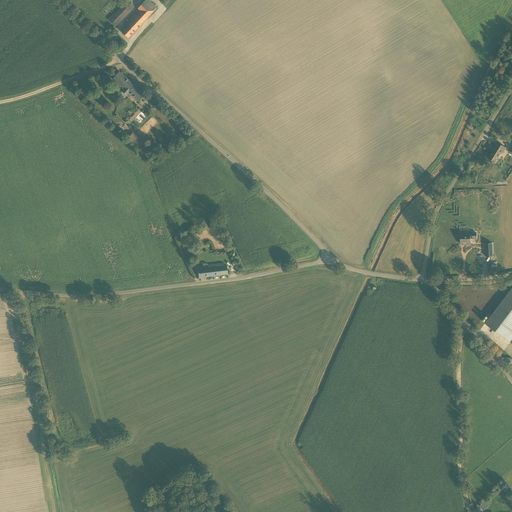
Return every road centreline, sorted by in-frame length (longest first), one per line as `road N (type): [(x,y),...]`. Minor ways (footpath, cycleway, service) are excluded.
road 1 (unclassified): [(324,250),(52,0)]
road 2 (unclassified): [(0,289),(116,293),(318,263)]
road 3 (track): [(23,292),(60,511)]
road 4 (unclassified): [(422,279),(441,203),(511,85)]
road 5 (track): [(463,319),(458,454),(468,505)]
road 6 (unclassified): [(511,380),(429,280)]
road 7 (track): [(0,102),(119,59)]
